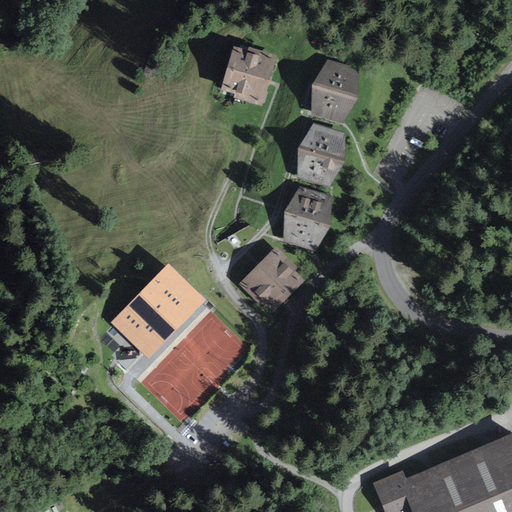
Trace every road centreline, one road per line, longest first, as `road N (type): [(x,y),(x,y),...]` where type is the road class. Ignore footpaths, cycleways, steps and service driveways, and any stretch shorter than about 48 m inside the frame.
road 1 (residential): [(384,230),(314,279),(291,322),(272,398),(232,419),(185,467)]
road 2 (unclassified): [(511,71),(396,203),(384,230)]
road 3 (unclassified): [(384,230),(383,268),(409,309),(449,330),(511,340)]
